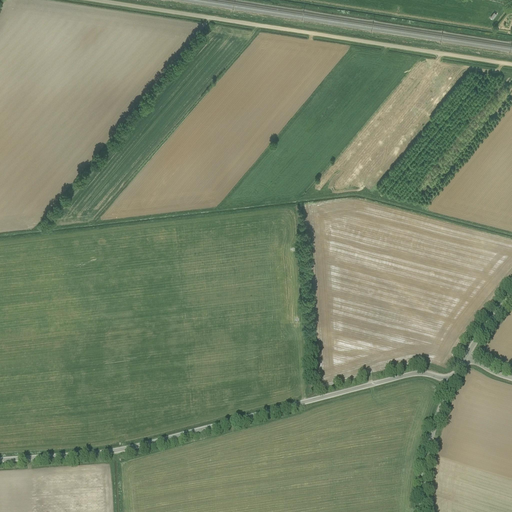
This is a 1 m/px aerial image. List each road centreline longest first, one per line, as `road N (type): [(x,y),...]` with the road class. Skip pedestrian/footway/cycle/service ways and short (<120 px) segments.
road 1 (unclassified): [(0,459),(108,452),(412,373),(448,385)]
road 2 (unclassified): [(511,64),(94,0)]
road 3 (unclassified): [(423,511),(432,426),(448,385)]
